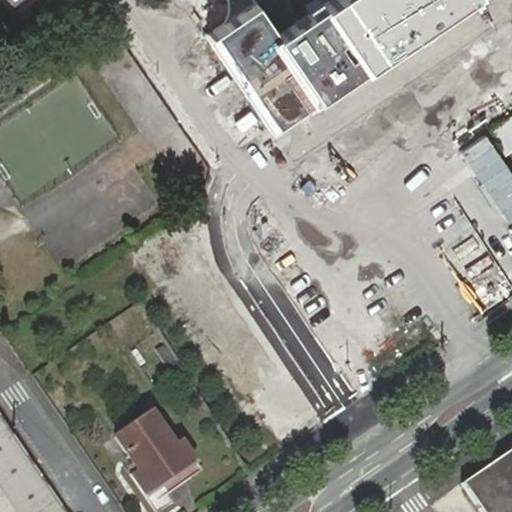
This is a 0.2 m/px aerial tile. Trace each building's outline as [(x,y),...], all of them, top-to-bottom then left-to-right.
[(253,0),(256,4),(215,31),(281,127),(312,106),(469,0),(253,0)] [(511,116),(490,132),(506,154),(511,149),(511,116)] [(150,413),(114,437),(136,469),(128,474),(144,497),(154,511),(158,511),(162,510),(156,502),(165,496),(201,471),(195,463),(179,440),(172,445),(150,413)] [(0,511),(63,511),(0,418),(0,511)] [(511,511),(511,448),(464,482),(484,511),(511,511)]
